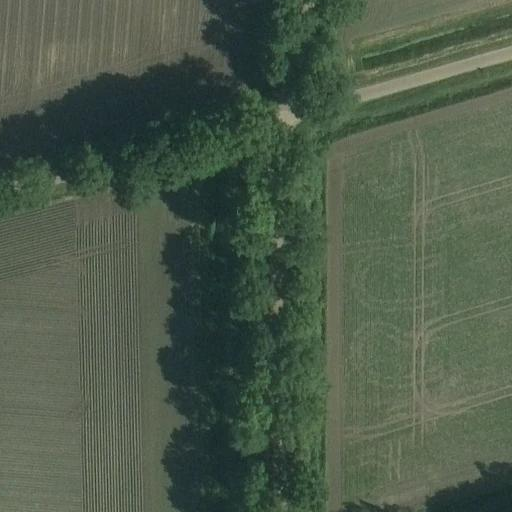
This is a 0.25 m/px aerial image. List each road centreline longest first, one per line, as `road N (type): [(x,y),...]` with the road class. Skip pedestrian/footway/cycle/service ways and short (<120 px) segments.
road 1 (unclassified): [(286,511),(280,118),(511,54)]
road 2 (track): [(0,193),(280,118),(314,0)]
